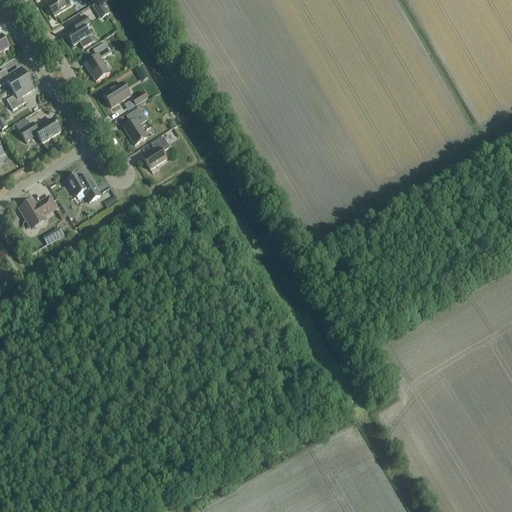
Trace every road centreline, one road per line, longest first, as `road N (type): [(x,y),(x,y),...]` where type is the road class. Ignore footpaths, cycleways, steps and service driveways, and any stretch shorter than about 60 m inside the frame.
road 1 (residential): [(23,0),(129,166),(124,183),(111,181),(90,149)]
road 2 (residential): [(90,149),(0,0)]
